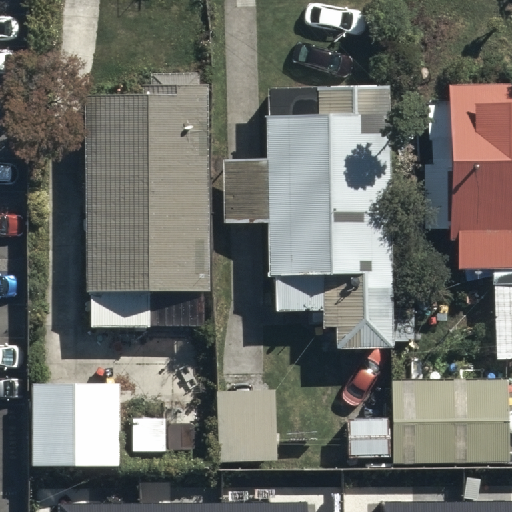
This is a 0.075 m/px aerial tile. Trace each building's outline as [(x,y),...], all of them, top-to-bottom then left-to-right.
[(511,86),(451,87),(451,160),(426,161),(426,227),(452,227),(453,286),(511,285),(511,86)] [(84,97),(85,331),(152,331),(152,298),(202,297),(201,96),(84,97)] [(388,355),(386,114),(274,115),(275,316),(326,315),(327,355),(388,355)] [(511,298),(495,298),(494,368),(511,368),(511,298)] [(509,464),(509,384),(396,384),(396,419),(354,419),(354,457),(396,464),(509,464)] [(120,388),(39,390),(41,468),(122,466),(120,388)] [(279,391),(220,391),(221,465),(280,465),(279,391)] [(511,511),(511,503),(386,504),(385,511),(511,511)]
